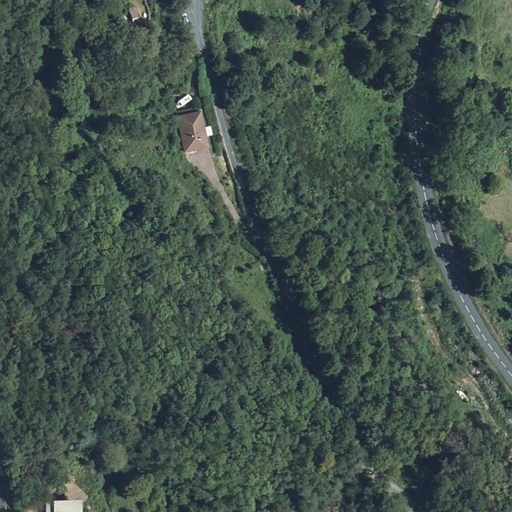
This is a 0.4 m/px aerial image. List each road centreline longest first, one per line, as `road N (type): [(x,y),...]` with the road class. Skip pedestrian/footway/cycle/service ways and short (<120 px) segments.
road 1 (unclassified): [(421,511),(356,453),(315,368),(226,145),(196,13)]
road 2 (secondary): [(427,0),(414,101),(429,218),(475,324),(511,373)]
